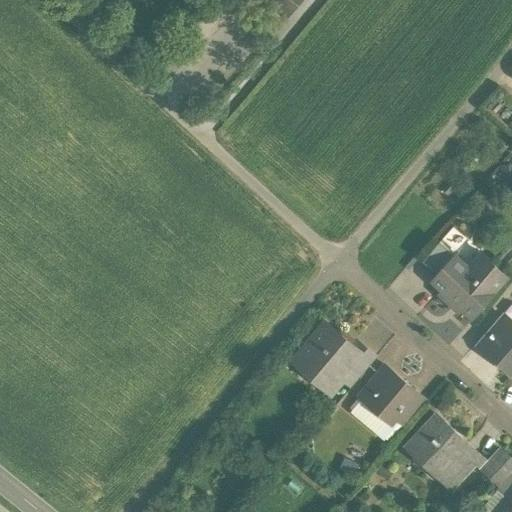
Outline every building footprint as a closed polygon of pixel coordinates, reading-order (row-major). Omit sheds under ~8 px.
[(284,0),(278,8),(289,17),(303,0),(284,0)] [(440,241),(423,262),(438,275),(455,256),(456,257),(457,255),(440,241)] [(491,262),(477,276),(456,257),(455,256),(438,275),(433,282),(442,290),(439,294),(460,313),(462,311),(471,319),(508,279),(491,262)] [(501,315),(478,342),(487,350),(510,323),(501,315)] [(353,345),(327,323),(298,357),(326,381),(334,371),(352,386),(376,358),(356,341),(353,345)] [(511,324),(510,323),(487,350),(485,352),(510,372),(511,369),(511,324)] [(393,373),(387,380),(379,373),(359,397),(391,424),(396,418),(417,393),(393,373)] [(417,393),(396,418),(405,426),(426,401),(417,393)] [(473,449),(436,414),(406,447),(451,489),(476,462),(468,454),(473,449)] [(511,460),(500,450),(482,469),(500,486),(511,471),(511,460)] [(511,471),(500,486),(496,491),(505,499),(511,491),(511,471)] [(511,511),(511,491),(505,499),(494,511),(511,511)]
